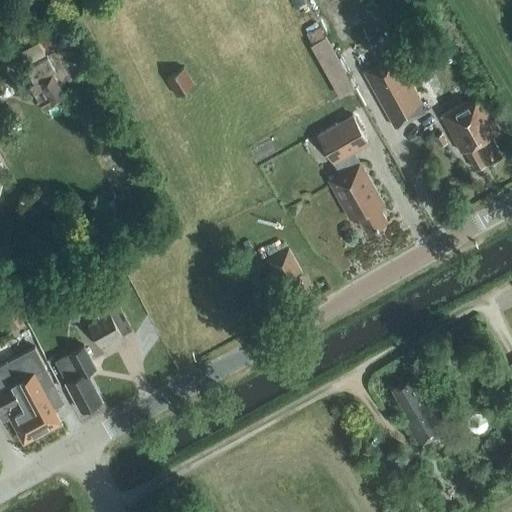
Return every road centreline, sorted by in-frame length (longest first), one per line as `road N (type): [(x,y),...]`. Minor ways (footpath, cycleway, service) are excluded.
road 1 (tertiary): [(71,451),(511,207)]
road 2 (track): [(103,507),(470,307),(491,312),(511,351)]
